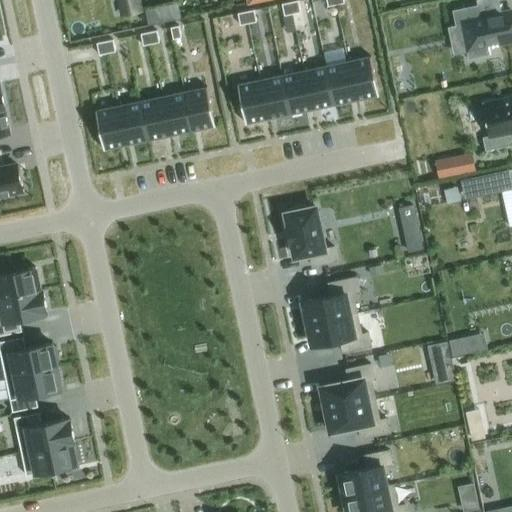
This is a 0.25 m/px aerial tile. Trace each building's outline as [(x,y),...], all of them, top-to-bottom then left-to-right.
[(289,2),(292,14),(300,12),(297,0),(289,2)] [(289,2),(281,4),(284,16),(292,14),(289,2)] [(477,5),(452,10),(455,26),(460,24),(467,59),(489,55),(487,44),(511,38),(511,12),(491,17),(492,22),(481,24),(477,5)] [(245,12),(248,23),(256,22),(253,10),(245,12)] [(237,14),(240,25),(248,23),(245,12),(237,14)] [(170,28),(172,39),(181,38),(178,26),(170,28)] [(156,31),(148,32),(151,44),(159,42),(156,31)] [(140,34),(142,46),(151,44),(148,32),(140,34)] [(113,40),(104,42),(107,53),(115,52),(113,40)] [(96,43),(99,55),(107,53),(104,42),(96,43)] [(369,57),(348,61),(356,100),(377,95),(377,96),(378,96),(370,56),(369,57)] [(326,66),(334,105),(356,100),(348,61),(326,66)] [(303,71),(312,109),(334,105),(326,66),(303,71)] [(281,76),(289,114),(312,109),(303,71),(281,76)] [(259,80),(267,119),(289,114),(281,76),(259,80)] [(267,119),(259,80),(238,85),(238,84),(237,84),(245,124),(246,123),(267,119)] [(205,88),(184,92),(192,131),(213,126),(215,126),(206,87),(205,87),(205,88)] [(192,131),(184,92),(162,97),(170,135),(192,131)] [(162,97),(140,101),(148,140),(170,135),(162,97)] [(511,132),(511,97),(482,104),(488,136),(482,137),(485,151),(511,144),(511,135),(511,133),(511,132)] [(140,101),(117,106),(126,145),(148,140),(140,101)] [(3,106),(0,107),(0,135),(9,134),(3,106)] [(126,145),(117,106),(96,111),(96,110),(95,110),(103,150),(105,150),(105,149),(126,145)] [(0,195),(21,191),(16,164),(0,167),(0,195)] [(507,170),(467,178),(472,198),(511,189),(507,170)] [(312,266),(336,261),(333,247),(324,249),(315,207),(305,209),(304,205),(289,209),(289,213),(285,213),(289,228),(287,228),(290,242),(292,242),(295,256),(309,253),(312,266)] [(0,274),(0,299),(40,291),(35,268),(0,274)] [(307,323),(357,313),(352,292),(359,291),(356,277),(327,283),(330,295),(303,301),(307,322),(307,323)] [(40,291),(0,299),(0,335),(21,331),(19,319),(45,314),(45,312),(47,312),(43,290),(40,291)] [(308,325),(312,345),(339,340),(342,352),(371,346),(368,332),(361,334),(357,313),(307,323),(307,325),(308,325)] [(0,341),(0,354),(5,377),(56,366),(55,362),(59,361),(56,346),(52,347),(51,343),(25,348),(23,337),(0,341)] [(375,399),(370,378),(373,378),(370,364),(346,369),(348,381),(321,387),(325,408),(325,409),(375,399)] [(61,389),(56,366),(5,377),(12,412),(37,407),(35,395),(61,389)] [(326,411),(330,431),(358,426),(360,438),(389,432),(386,418),(379,420),(375,399),(325,409),(326,411)] [(39,412),(13,417),(21,452),(72,441),(74,441),(70,419),(68,420),(67,418),(41,424),(39,412)] [(73,445),(72,441),(21,452),(26,475),(77,465),(76,460),(80,460),(76,445),(73,445)] [(364,455),(367,468),(339,473),(344,494),(343,494),(344,496),(386,487),(381,466),(392,464),(389,450),(364,455)] [(375,511),(376,511),(405,511),(404,504),(398,506),(393,485),(386,487),(344,496),(344,497),(347,511),(375,511)]
